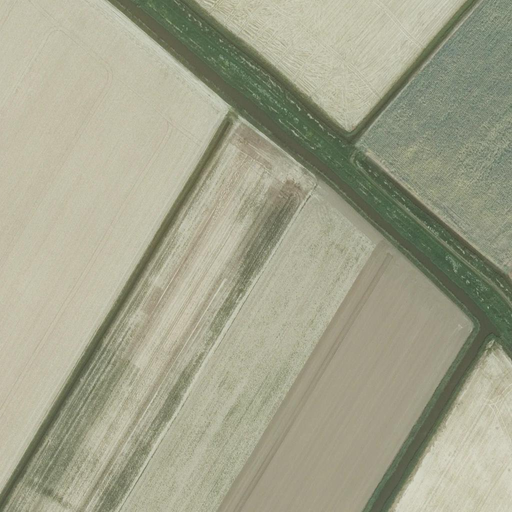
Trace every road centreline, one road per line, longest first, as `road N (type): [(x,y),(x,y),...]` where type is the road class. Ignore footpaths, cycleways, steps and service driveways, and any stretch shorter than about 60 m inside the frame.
road 1 (track): [(157,0),(483,282),(511,317)]
road 2 (track): [(207,0),(338,108)]
